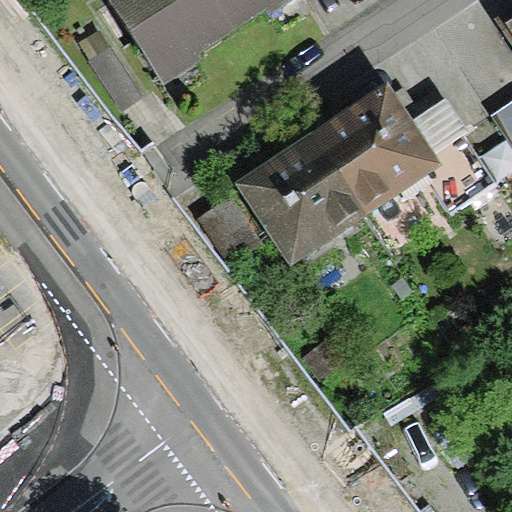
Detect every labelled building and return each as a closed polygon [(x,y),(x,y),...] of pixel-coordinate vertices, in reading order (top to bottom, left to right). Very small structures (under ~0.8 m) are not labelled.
[(115,0),(166,81),(298,0),(115,0)] [(511,12),(499,21),(511,40),(511,12)] [(389,87),(314,134),(365,216),(426,176),(441,167),(412,122),(389,87)] [(446,100),(412,122),(441,167),(426,176),(450,214),(498,183),(446,100)] [(511,102),(492,116),(511,146),(511,102)] [(289,263),(365,216),(314,134),(238,180),(289,263)]
